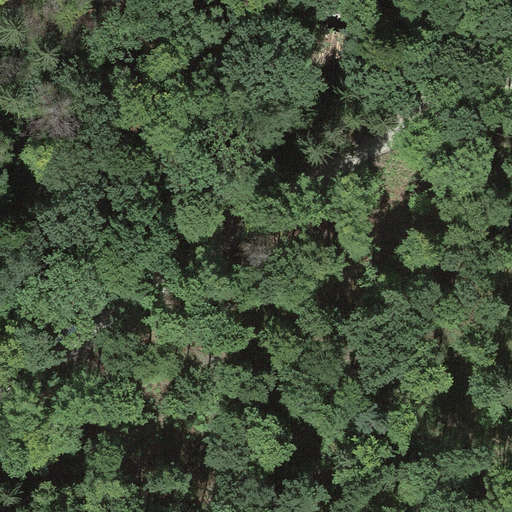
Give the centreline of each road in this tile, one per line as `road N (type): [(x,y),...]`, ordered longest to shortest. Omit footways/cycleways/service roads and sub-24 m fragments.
road 1 (track): [(0,385),(221,233),(369,150),(347,10)]
road 2 (track): [(511,23),(205,0)]
road 3 (track): [(369,150),(511,79)]
